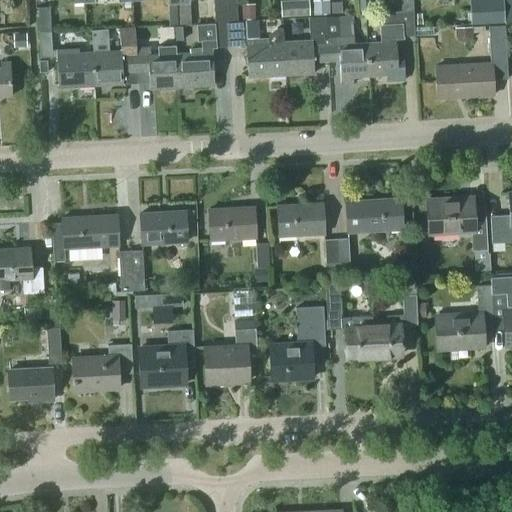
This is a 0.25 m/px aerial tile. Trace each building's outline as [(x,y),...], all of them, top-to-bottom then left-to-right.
[(189,24),(188,3),(188,0),(177,0),(177,3),(178,3),(179,24),(189,24)] [(214,0),(215,22),(226,21),(225,0),(214,0)] [(225,0),(226,21),(238,21),(237,0),(225,0)] [(329,14),(328,0),(312,0),(313,15),(329,14)] [(370,12),(370,0),(358,0),(359,12),(370,12)] [(403,0),(403,12),(415,12),(414,0),(403,0)] [(342,13),(341,1),(330,2),(331,13),(342,13)] [(308,2),(280,3),(281,15),(308,14),(308,2)] [(475,23),(503,22),(503,2),(475,3),(475,23)] [(255,19),(254,3),(241,3),(242,19),(255,19)] [(40,32),(50,32),(51,32),(50,7),(39,8),(40,32)] [(367,76),(386,75),(386,81),(405,80),(404,62),(397,63),(396,38),(405,37),(405,36),(416,36),(415,12),(403,12),(404,23),(380,24),(381,42),(365,43),(367,76)] [(326,61),(325,37),(326,37),(326,16),(309,16),(309,39),(282,41),(284,74),(314,73),(313,62),(326,61)] [(227,46),(226,21),(215,22),(216,39),(216,47),(227,46)] [(269,33),(269,37),(239,39),(238,21),(226,21),(227,46),(246,45),(248,76),(284,74),(282,41),(282,27),(277,28),(269,33)] [(438,97),(493,94),(492,80),(508,79),(505,24),(488,25),(490,63),(436,66),(438,97)] [(119,51),(90,52),(90,53),(91,85),(137,82),(137,71),(136,47),(135,26),(118,27),(119,51)] [(473,35),(473,27),(455,27),(455,37),(458,40),(461,41),(465,42),(469,41),(472,38),(473,35)] [(51,32),(50,32),(40,32),(41,57),(57,56),(58,87),(91,85),(90,53),(90,52),(78,53),(77,48),(52,49),(51,32)] [(27,45),(26,33),(13,34),(13,46),(27,45)] [(326,37),(325,37),(326,61),(339,60),(340,77),(367,76),(365,43),(354,43),(354,35),(326,37)] [(190,52),(174,53),(174,54),(175,87),(214,85),(212,48),(216,47),(216,39),(201,40),(201,48),(189,49),(190,52)] [(175,87),(174,54),(174,53),(150,54),(149,47),(136,47),(137,71),(148,71),(149,88),(175,87)] [(47,59),(39,60),(40,72),(47,72),(47,59)] [(0,96),(11,96),(9,62),(0,63),(0,67),(0,96)] [(286,117),(278,117),(278,126),(287,125),(286,117)] [(511,191),(508,192),(510,216),(490,218),(491,242),(511,241),(511,191)] [(487,249),(484,205),(471,206),(470,194),(429,196),(432,232),(471,230),(472,250),(487,249)] [(402,228),(401,198),(347,201),(348,231),(402,228)] [(324,233),(322,202),(277,205),(279,235),(324,233)] [(256,237),(254,206),(208,209),(210,239),(256,237)] [(186,241),(185,210),(140,213),(141,243),(186,241)] [(54,261),(64,261),(64,248),(118,244),(116,214),(61,217),(62,222),(51,223),(54,261)] [(347,238),(336,239),(337,262),(338,262),(339,274),(350,274),(347,238)] [(337,262),(336,239),(324,239),(326,263),(337,262)] [(267,243),(256,243),(257,267),(268,267),(267,243)] [(0,287),(9,287),(8,277),(23,277),(24,292),(43,291),(42,266),(30,267),(29,247),(0,248),(0,287)] [(142,249),(129,250),(131,290),(144,289),(142,249)] [(131,290),(129,250),(118,250),(120,290),(131,290)] [(336,265),(328,265),(329,276),(336,276),(336,265)] [(268,281),(267,268),(257,268),(257,281),(268,281)] [(490,285),(493,329),(508,328),(508,348),(511,347),(511,275),(490,277),(490,285)] [(493,329),(490,285),(476,286),(478,310),(438,312),(441,352),(481,349),(479,330),(493,329)] [(374,356),(372,326),(372,317),(343,319),(340,286),(326,287),(329,330),(345,329),(346,357),(374,356)] [(182,292),(169,293),(170,306),(182,305),(182,292)] [(150,294),(134,295),(135,308),(151,307),(150,294)] [(401,354),(399,326),(414,325),(413,295),(399,296),(401,315),(384,316),(385,325),(372,326),(374,356),(401,354)] [(46,327),(58,327),(56,298),(48,298),(48,306),(39,307),(40,322),(46,322),(46,327)] [(123,299),(112,300),(113,319),(124,319),(123,299)] [(425,301),(413,302),(414,318),(426,317),(425,301)] [(313,377),(310,345),(324,344),(322,306),(295,307),(297,343),(270,344),(271,380),(313,377)] [(232,329),(253,328),(252,320),(232,321),(232,329)] [(61,362),(58,327),(46,327),(48,363),(61,362)] [(248,381),(245,352),(254,352),(253,328),(232,329),(233,345),(204,347),(206,383),(248,381)] [(183,384),(182,367),(194,366),(192,331),(168,332),(169,345),(141,347),(143,387),(183,384)] [(118,388),(117,373),(131,371),(130,343),(107,345),(108,355),(73,357),(74,390),(118,388)] [(53,399),(51,367),(7,370),(9,398),(36,396),(36,400),(53,399)]
